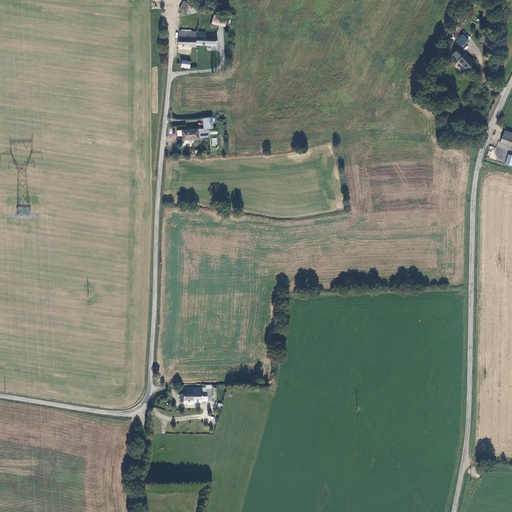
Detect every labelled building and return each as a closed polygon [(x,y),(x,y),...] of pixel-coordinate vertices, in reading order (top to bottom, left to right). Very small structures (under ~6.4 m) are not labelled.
[(177,9),(182,12),(187,3),(182,0),(177,9)] [(225,18),(213,14),(210,23),(222,27),(225,18)] [(446,36),(451,39),(456,28),(451,25),(446,36)] [(193,31),(178,31),(177,46),(192,46),(193,44),(193,36),(193,32),(193,31)] [(193,36),(193,44),(214,44),(214,36),(202,36),(199,35),(199,31),(193,31),(193,32),(193,36)] [(462,33),(455,41),(462,47),(469,40),(462,33)] [(460,48),(453,55),(456,58),(455,59),(465,69),(467,71),(475,62),(473,60),(460,48)] [(204,130),(209,129),(213,129),(213,119),(204,119),(204,130)] [(183,136),(183,140),(209,139),(209,129),(204,130),(199,130),(199,129),(178,130),(178,136),(183,136)] [(511,132),(506,130),(501,142),(511,145),(511,132)] [(203,389),(185,389),(184,395),(181,395),(181,402),(185,402),(185,403),(213,402),(213,387),(209,387),(209,393),(203,393),(203,389)]
